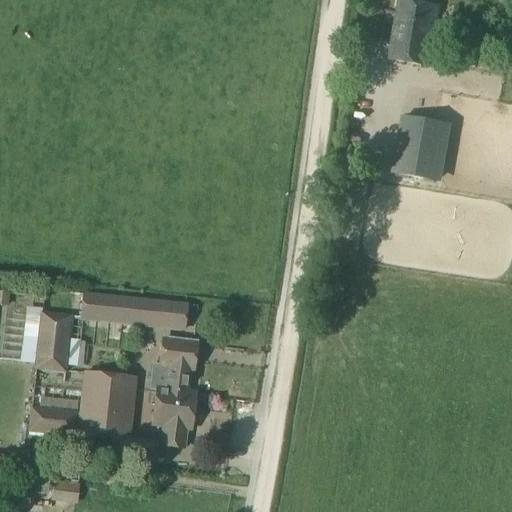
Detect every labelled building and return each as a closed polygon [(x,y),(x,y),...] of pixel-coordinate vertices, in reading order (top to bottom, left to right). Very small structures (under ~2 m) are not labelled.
[(399,2),(389,63),(430,70),(440,9),(399,2)] [(243,104),(249,80),(225,74),(219,98),(243,104)] [(359,148),(369,93),(357,91),(347,146),(359,148)] [(420,147),(397,143),(392,175),(434,182),(444,127),(425,123),(421,146),(420,147)] [(472,225),(476,206),(377,188),(367,243),(396,249),(401,224),(434,230),(436,218),(472,225)] [(30,314),(26,365),(39,366),(38,370),(68,372),(71,350),(76,350),(78,324),(81,295),(71,294),(69,318),(30,314)] [(81,295),(78,324),(79,324),(81,324),(132,329),(133,313),(184,317),(185,311),(134,306),(135,301),(83,295),(81,295)] [(96,356),(118,357),(120,329),(98,328),(96,356)] [(161,393),(156,427),(167,429),(164,448),(186,451),(189,432),(192,432),(196,398),(187,396),(190,374),(194,375),(198,347),(165,343),(162,371),(169,372),(166,393),(161,393)] [(83,374),(75,438),(122,444),(129,379),(83,374)] [(30,409),(27,436),(75,440),(78,405),(33,400),(32,409),(30,409)] [(103,442),(101,461),(156,467),(159,443),(130,440),(130,445),(103,442)] [(11,466),(8,486),(45,491),(47,471),(11,466)] [(49,482),(47,501),(73,504),(75,485),(49,482)]
